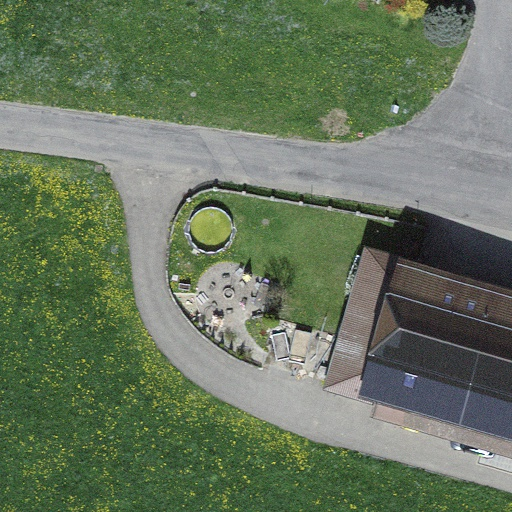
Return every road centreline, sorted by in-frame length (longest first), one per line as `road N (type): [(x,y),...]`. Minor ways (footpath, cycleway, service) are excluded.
road 1 (tertiary): [(0,130),(503,198)]
road 2 (unclassified): [(503,198),(493,0)]
